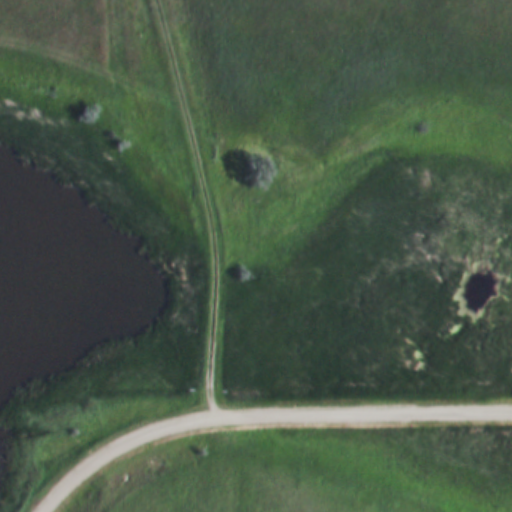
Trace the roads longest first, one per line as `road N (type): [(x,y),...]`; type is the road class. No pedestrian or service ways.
road 1 (residential): [(35,511),(99,452),(197,414),(511,406)]
road 2 (track): [(214,411),(214,226),(162,0)]
